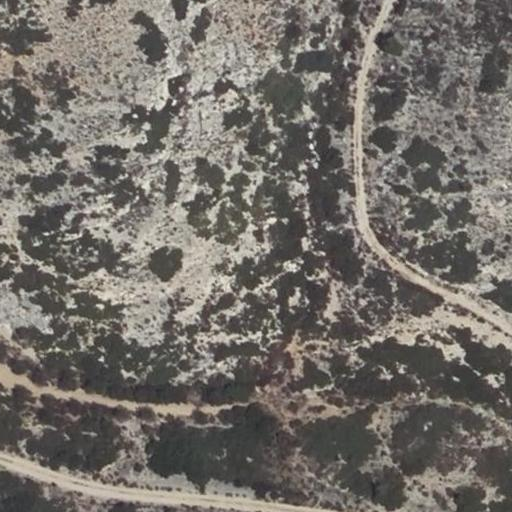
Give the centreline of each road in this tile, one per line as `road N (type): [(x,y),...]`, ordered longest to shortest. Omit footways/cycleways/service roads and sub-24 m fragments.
road 1 (track): [(511,333),(376,246),(367,220),(361,90),(392,0)]
road 2 (track): [(333,511),(137,491),(0,456)]
